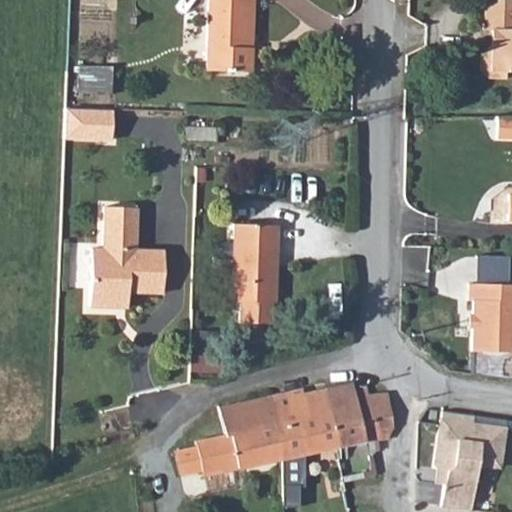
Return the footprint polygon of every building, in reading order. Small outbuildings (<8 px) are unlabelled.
[(205,0),(203,72),(251,73),(252,48),(243,48),(245,0),(205,0)] [(511,0),(486,0),(483,4),(484,28),(492,28),(493,45),(484,54),(484,68),(493,75),(509,76),(509,69),(511,69),(511,0)] [(110,109),(63,107),(62,137),(109,139),(110,109)] [(511,191),(508,192),(506,218),(511,217),(511,115),(495,116),(495,138),(511,138),(511,191)] [(88,248),(86,307),(111,307),(111,291),(155,292),(155,250),(131,249),(130,208),(97,207),(96,247),(88,248)] [(274,304),(275,226),(233,226),(232,304),(240,303),(240,324),(271,325),(271,304),(274,304)] [(509,280),(510,254),(477,253),(477,279),(509,280)] [(471,302),(470,352),(511,352),(511,285),(467,284),(466,301),(471,302)] [(193,368),(222,369),(223,329),(195,328),(193,368)] [(351,383),(323,389),(336,448),(374,441),(374,440),(371,430),(366,408),(387,403),(384,392),(365,397),(362,388),(354,390),(351,383)] [(279,420),(272,422),(275,461),(336,448),(323,389),(274,401),(279,420)] [(273,395),(217,411),(223,433),(247,427),(272,422),(279,420),(274,401),(273,395)] [(387,403),(366,408),(371,430),(392,425),(387,403)] [(508,424),(439,414),(437,465),(441,470),(448,470),(445,505),(475,509),(479,463),(503,466),(508,424)] [(272,422),(247,427),(254,466),(275,461),(272,422)] [(392,425),(371,430),(374,440),(399,436),(398,423),(392,425)] [(223,433),(194,440),(195,446),(200,469),(202,476),(254,466),(247,427),(223,433)] [(200,469),(195,446),(175,450),(179,474),(200,469)]
